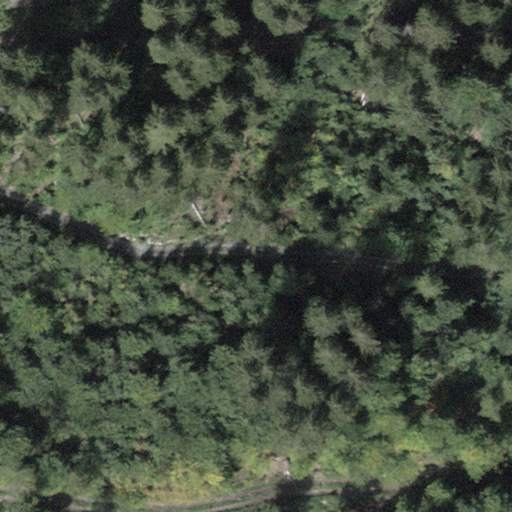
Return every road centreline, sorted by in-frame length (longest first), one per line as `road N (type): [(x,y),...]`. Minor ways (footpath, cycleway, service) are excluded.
road 1 (track): [(511,274),(236,247),(144,248),(100,238),(0,194)]
road 2 (track): [(174,511),(308,487),(511,476)]
